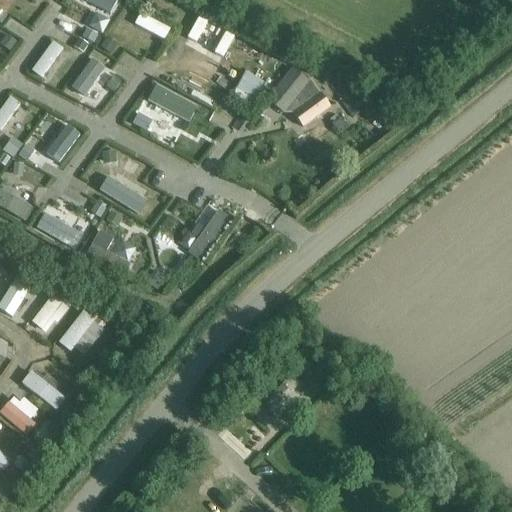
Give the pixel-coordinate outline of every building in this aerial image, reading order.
[(2,0),(14,9),(20,0),(2,0)] [(84,0),(113,15),(120,3),(114,0),(84,0)] [(134,25),(164,41),(169,30),(140,15),(134,25)] [(41,80),(62,50),(52,43),(31,73),(41,80)] [(93,58),(69,91),(78,98),(102,65),(93,58)] [(249,64),(240,88),(261,96),(270,72),(249,64)] [(310,81),(308,82),(291,69),(266,101),(283,115),(289,115),(299,128),(331,106),(321,92),(319,94),(310,81)] [(147,102),(187,124),(195,109),(155,87),(147,102)] [(336,97),(352,119),(367,107),(347,94),(349,92),(345,90),(336,97)] [(0,131),(19,106),(9,99),(0,111),(0,131)] [(131,125),(146,133),(151,122),(137,114),(131,125)] [(57,166),(81,134),(72,127),(48,159),(57,166)] [(12,139),(2,152),(12,160),(22,146),(12,139)] [(102,195),(133,214),(140,202),(123,192),(125,188),(118,185),(116,188),(109,184),(102,195)] [(0,208),(25,223),(32,210),(9,197),(11,193),(6,190),(4,194),(0,191),(0,208)] [(199,263),(230,220),(218,212),(203,234),(199,231),(195,236),(199,239),(188,254),(199,263)] [(39,231),(69,248),(75,238),(44,221),(39,231)] [(83,256),(121,278),(128,266),(90,244),(83,256)] [(15,304),(34,272),(21,264),(1,297),(15,304)] [(153,271),(145,284),(157,292),(166,279),(153,271)] [(54,293),(31,324),(41,331),(54,313),(60,317),(68,305),(63,301),(64,300),(54,293)] [(90,303),(58,344),(69,353),(83,336),(93,344),(103,329),(102,328),(106,322),(98,316),(101,312),(90,303)] [(276,409),(297,386),(294,383),(304,373),(307,376),(312,372),(303,363),(267,401),(276,409)] [(21,385),(55,412),(64,401),(48,388),(51,385),(45,379),(42,383),(30,373),(21,385)] [(0,415),(0,418),(21,436),(29,426),(28,425),(31,421),(22,413),(19,418),(7,407),(0,415)] [(0,471),(8,462),(0,454),(0,471)]
